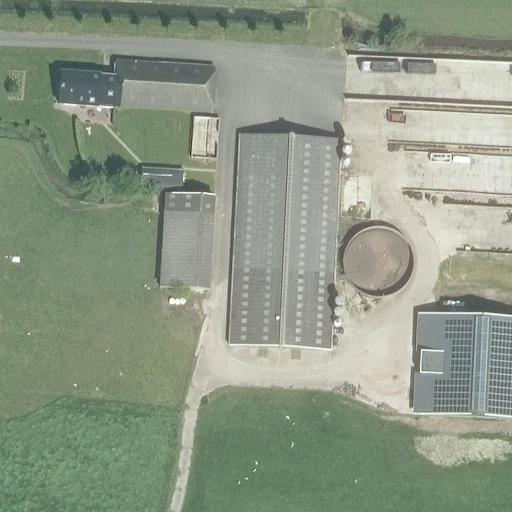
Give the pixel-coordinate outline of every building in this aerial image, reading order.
[(303,49),(269,47),(267,70),(301,74),(303,49)] [(112,107),(211,113),(214,69),(115,62),(113,81),(99,80),(99,76),(60,73),(58,106),(97,108),(97,98),(112,99),(112,107)] [(511,64),(498,64),(497,105),(511,105),(511,64)] [(189,159),(217,161),(220,120),(191,119),(189,159)] [(330,351),(333,279),(340,141),(239,135),(233,274),(229,346),(330,351)] [(183,173),(142,171),(140,189),(181,191),(183,173)] [(214,194),(163,192),(160,287),(212,288),(214,194)] [(387,298),(392,296),(397,294),(402,290),(405,286),(408,282),(411,277),(412,271),(413,266),(413,261),(412,255),(410,250),(407,245),(404,241),(400,237),(395,234),(391,231),(385,230),(380,229),(374,229),(369,230),(360,233),(355,236),(351,240),(348,244),(345,249),(343,254),(342,259),(342,264),(342,270),(343,275),(345,280),(348,285),(352,289),(356,292),(361,295),(366,298),(371,299),(376,300),(382,299),(387,298)] [(511,321),(422,317),(416,416),(511,420),(511,321)]
